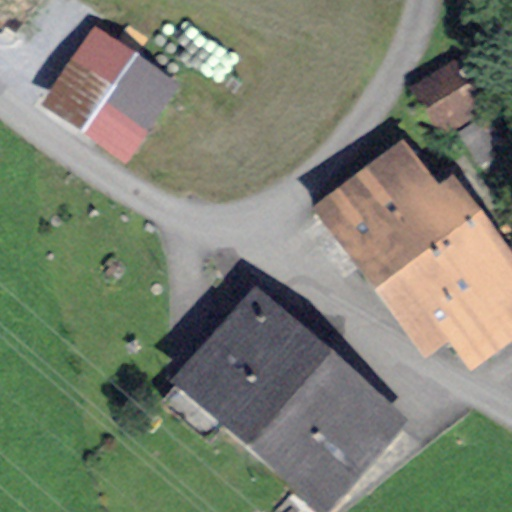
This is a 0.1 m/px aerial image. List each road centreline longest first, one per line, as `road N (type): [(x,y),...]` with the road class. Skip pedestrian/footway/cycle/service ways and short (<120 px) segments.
road 1 (track): [(511,423),(210,248),(0,98)]
road 2 (track): [(210,248),(348,154),(414,34),(421,0)]
